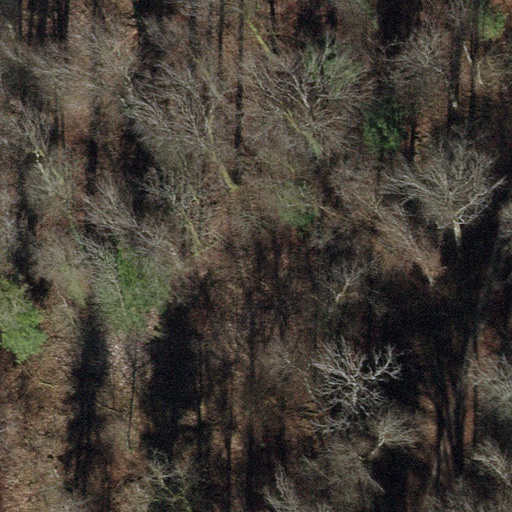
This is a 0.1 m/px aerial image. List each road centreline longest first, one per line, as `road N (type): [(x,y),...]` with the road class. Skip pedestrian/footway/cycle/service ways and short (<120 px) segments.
road 1 (track): [(422,511),(511,215)]
road 2 (track): [(0,379),(14,511)]
